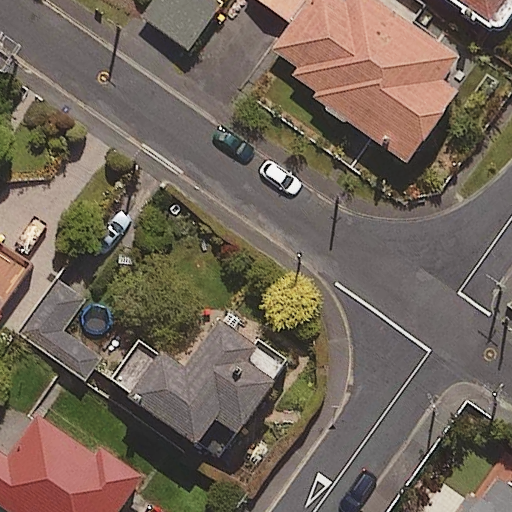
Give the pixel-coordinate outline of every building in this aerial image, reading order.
[(154,0),(141,19),(185,50),(217,6),(208,0),(154,0)] [(255,0),(290,24),(271,51),(297,70),(288,82),(402,163),(452,92),(437,81),(453,58),(405,23),(416,8),(405,0),(346,0),(344,3),(340,0),(255,0)] [(448,0),(488,28),(507,0),(448,0)] [(0,309),(28,268),(0,249),(0,309)] [(84,302),(56,281),(18,332),(83,382),(104,355),(66,325),(84,302)] [(282,364),(214,315),(146,411),(190,443),(208,417),(231,434),(282,364)] [(114,511),(135,480),(5,397),(0,405),(0,507),(7,511),(114,511)] [(511,511),(511,484),(495,472),(464,511),(511,511)]
